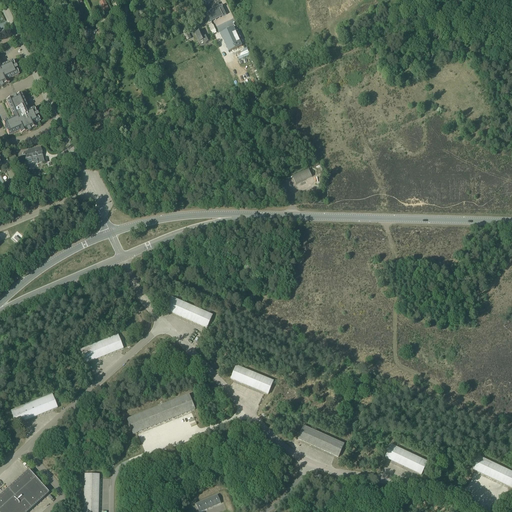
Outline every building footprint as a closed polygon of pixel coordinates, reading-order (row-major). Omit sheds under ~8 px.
[(104,1),(99,3),(103,13),(109,10),(104,1)] [(222,6),(207,13),(209,18),(211,22),(226,15),(223,8),(222,6)] [(221,34),(229,53),(243,46),(241,42),(237,32),(236,32),(234,28),(221,34)] [(206,43),(212,41),(209,35),(206,37),(203,30),(196,33),(200,42),(204,40),(206,43)] [(0,88),(0,89),(2,88),(2,87),(3,87),(9,84),(7,81),(18,76),(16,71),(15,70),(16,70),(15,68),(14,68),(14,67),(12,62),(1,67),(0,65),(0,88)] [(6,102),(13,118),(2,123),(4,129),(5,128),(5,129),(4,130),(5,132),(6,131),(6,132),(8,137),(19,132),(21,135),(27,133),(27,132),(28,133),(30,132),(29,131),(30,131),(36,129),(35,125),(40,123),(37,118),(36,117),(37,117),(37,115),(36,115),(35,115),(36,114),(33,109),(28,112),(21,95),(15,98),(14,98),(12,98),(13,99),(12,100),(12,99),(6,102)] [(28,153),(23,154),(24,157),(25,161),(26,160),(27,164),(35,162),(35,164),(37,164),(37,162),(37,161),(37,160),(38,159),(38,158),(42,158),(40,149),(27,151),(28,153)] [(11,169),(6,171),(10,180),(11,180),(12,181),(15,180),(11,169)] [(166,312),(207,330),(213,316),(172,298),(166,312)] [(85,365),(123,350),(117,336),(79,351),(85,365)] [(230,380),(268,396),(274,381),(236,366),(230,380)] [(16,426),(57,409),(51,395),(10,412),(16,426)] [(133,436),(195,411),(189,395),(127,420),(133,436)] [(297,440),(338,458),(345,444),(304,426),(297,440)] [(385,459),(421,476),(428,462),(391,445),(385,459)] [(472,470),(511,488),(511,472),(478,456),(472,470)] [(0,511),(28,511),(31,509),(48,494),(49,494),(49,493),(28,471),(27,471),(0,495),(0,511)] [(98,511),(99,475),(84,475),(83,511),(98,511)] [(202,511),(221,504),(217,495),(196,504),(198,511),(202,511)]
